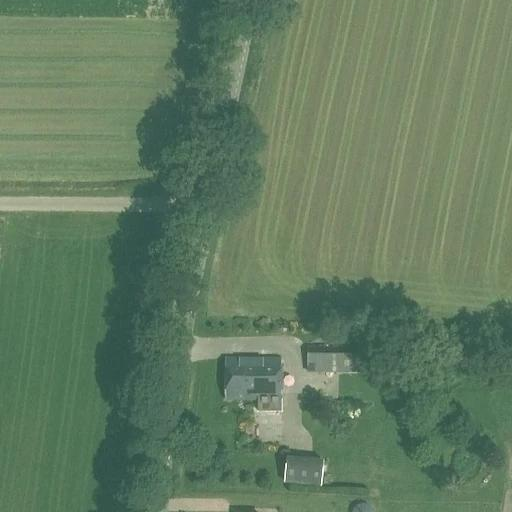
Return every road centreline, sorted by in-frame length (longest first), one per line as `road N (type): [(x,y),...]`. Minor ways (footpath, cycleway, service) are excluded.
road 1 (secondary): [(154,511),(202,207)]
road 2 (secondary): [(202,207),(247,0)]
road 3 (unclassified): [(0,204),(202,207)]
